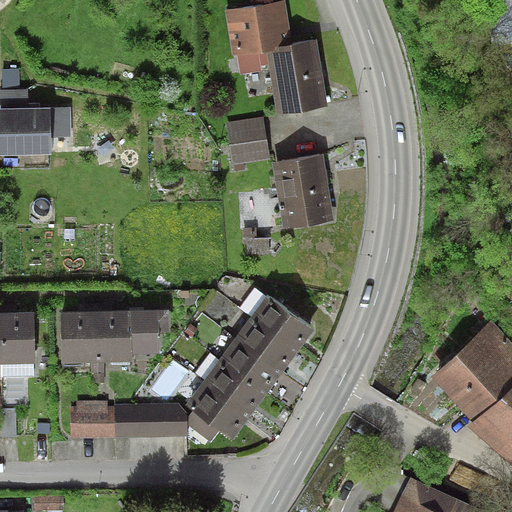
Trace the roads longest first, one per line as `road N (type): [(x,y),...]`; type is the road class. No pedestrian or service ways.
road 1 (secondary): [(357,0),(391,123),(394,211),(382,273),(340,384)]
road 2 (residential): [(0,477),(285,477)]
road 3 (unclassified): [(511,474),(389,416)]
